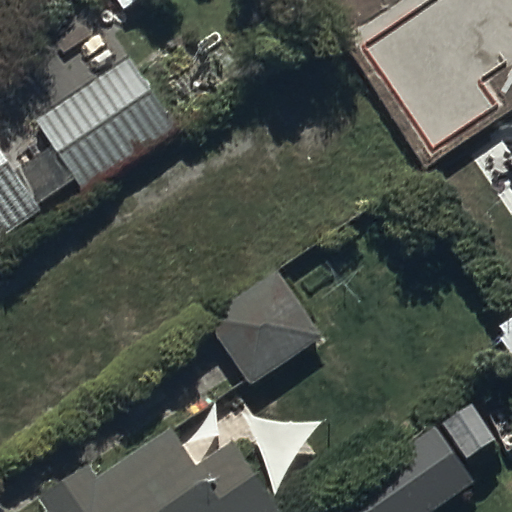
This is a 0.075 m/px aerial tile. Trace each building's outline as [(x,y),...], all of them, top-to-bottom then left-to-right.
[(103,184),(180,136),(133,63),(42,125),(83,196),(103,184)] [(0,251),(45,222),(0,154),(0,251)] [(283,275),(209,321),(252,391),(326,344),(283,275)] [(0,324),(0,457),(149,358),(102,288),(72,308),(57,286),(0,324)] [(445,511),(477,489),(438,434),(328,511),(445,511)] [(43,511),(274,511),(236,452),(200,476),(173,435),(96,486),(92,479),(42,511),(43,511)]
